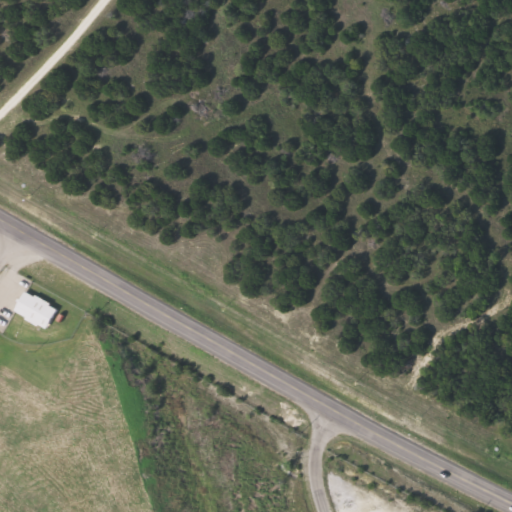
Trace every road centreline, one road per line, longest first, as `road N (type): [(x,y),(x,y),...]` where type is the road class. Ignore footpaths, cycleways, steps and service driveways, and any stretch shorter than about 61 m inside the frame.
road 1 (secondary): [(511,501),(323,403),(0,216)]
road 2 (residential): [(0,118),(108,0)]
